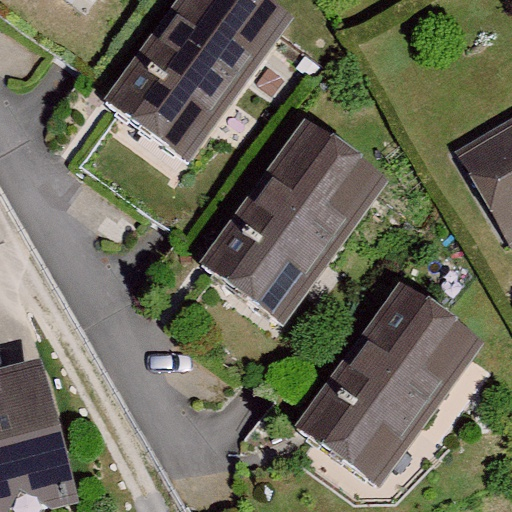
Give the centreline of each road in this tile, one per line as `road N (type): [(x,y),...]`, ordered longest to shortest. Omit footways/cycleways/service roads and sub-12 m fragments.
road 1 (residential): [(209,481),(0,135)]
road 2 (track): [(157,511),(0,227)]
